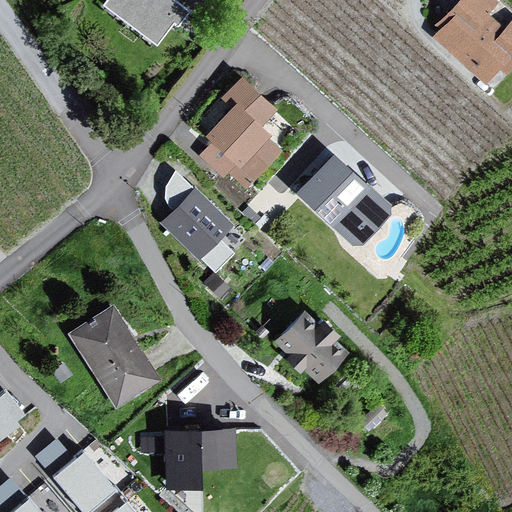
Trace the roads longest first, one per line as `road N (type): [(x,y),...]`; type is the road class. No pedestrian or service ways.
road 1 (unclassified): [(114,180),(177,304),(215,354),(372,511)]
road 2 (residential): [(114,180),(260,0)]
road 3 (residential): [(0,8),(114,180)]
road 4 (residential): [(0,281),(114,180)]
